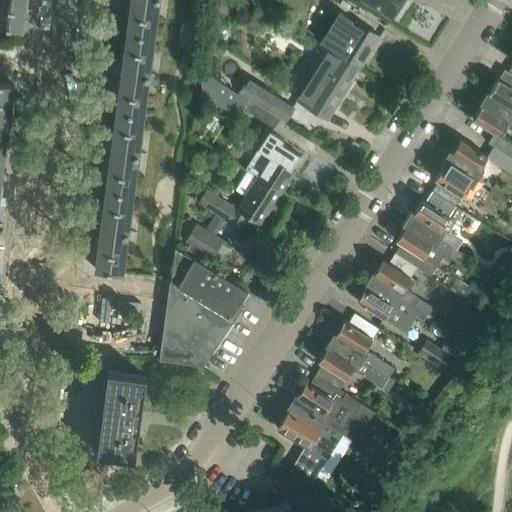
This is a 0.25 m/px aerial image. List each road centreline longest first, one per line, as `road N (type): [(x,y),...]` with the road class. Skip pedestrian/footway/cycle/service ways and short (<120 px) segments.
road 1 (residential): [(125,511),(170,486),(197,456),(496,0)]
road 2 (residential): [(33,458),(17,423),(16,392),(60,68)]
